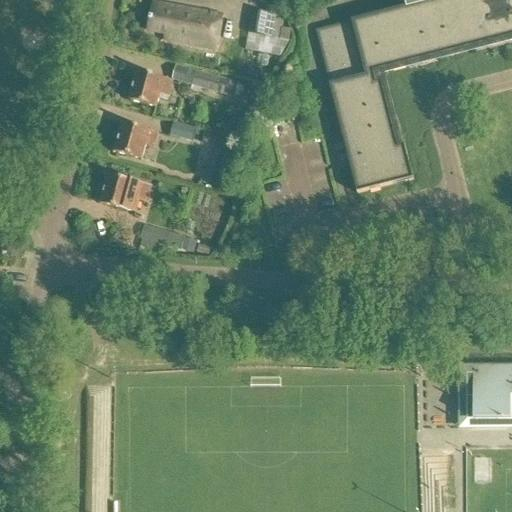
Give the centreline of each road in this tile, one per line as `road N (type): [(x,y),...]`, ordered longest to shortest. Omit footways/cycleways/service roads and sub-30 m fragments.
road 1 (residential): [(449,290),(44,269)]
road 2 (residential): [(449,290),(457,208),(440,117),(454,94),(511,79)]
road 3 (residential): [(18,511),(15,420),(44,269)]
road 4 (residential): [(58,212),(103,0)]
